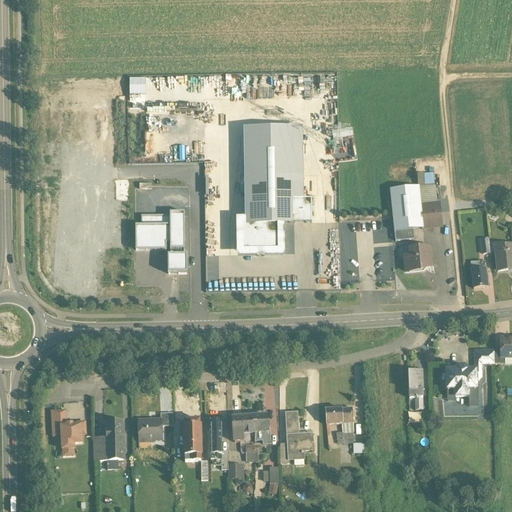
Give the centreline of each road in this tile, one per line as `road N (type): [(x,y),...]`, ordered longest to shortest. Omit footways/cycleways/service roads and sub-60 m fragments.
road 1 (track): [(35,0),(41,278),(66,296),(169,296)]
road 2 (residential): [(413,315),(401,344),(359,357),(224,373),(70,374)]
road 3 (secondary): [(82,325),(413,315)]
road 4 (primary): [(5,248),(1,0)]
road 5 (track): [(461,314),(443,76)]
